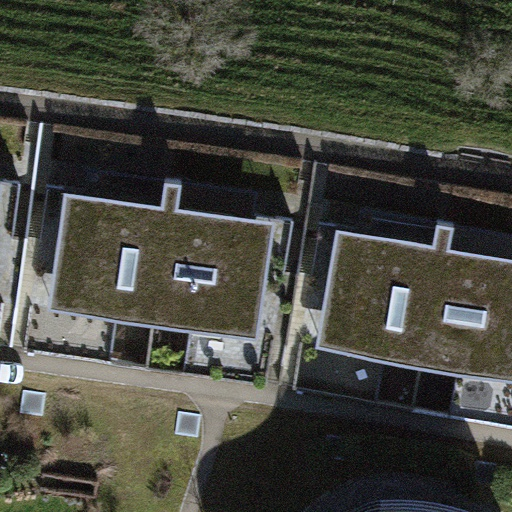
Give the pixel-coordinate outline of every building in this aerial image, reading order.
[(0,277),(12,197),(0,195),(0,277)] [(287,235),(80,201),(62,312),(269,345),(287,235)] [(511,278),(348,242),(325,349),(511,390),(511,278)] [(297,332),(322,337),(334,277),(308,272),(297,332)] [(473,511),(461,506),(428,497),(397,495),(365,498),(350,503),(339,511),(473,511)]
